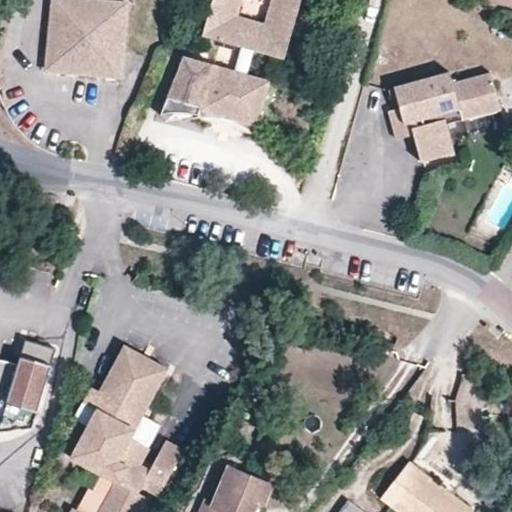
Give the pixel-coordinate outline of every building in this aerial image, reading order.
[(61,0),(53,0),(52,9),(88,12),(89,3),(61,0)] [(306,0),(216,0),(204,40),(244,52),(237,77),(189,67),(173,118),(204,120),(219,121),(234,123),(242,127),(249,133),(258,142),(272,88),(249,80),(256,56),(288,64),(306,0)] [(88,12),(52,9),(47,63),(57,63),(56,74),(101,78),(103,54),(121,55),(126,6),(89,3),(88,12)] [(119,80),(121,55),(103,54),(101,78),(119,80)] [(57,63),(47,63),(46,73),(56,74),(57,63)] [(393,86),(394,87),(397,101),(399,107),(389,110),(393,126),(414,120),(417,126),(412,126),(420,160),(453,153),(451,143),(446,123),(499,108),(490,72),(452,82),(448,71),(393,86)] [(397,101),(394,87),(388,88),(392,102),(397,101)] [(505,128),(499,108),(446,123),(451,143),(505,128)] [(33,353),(35,344),(26,341),(21,357),(23,358),(33,353)] [(7,404),(22,409),(20,414),(35,418),(56,350),(35,344),(33,353),(23,358),(21,357),(19,366),(1,362),(0,362),(0,394),(9,397),(7,404)] [(104,481),(88,511),(139,511),(145,501),(137,496),(139,491),(156,498),(179,451),(163,443),(144,479),(134,475),(145,452),(128,442),(162,371),(117,350),(87,411),(93,415),(68,462),(104,481)] [(279,386),(257,374),(254,380),(275,392),(279,386)] [(404,464),(380,496),(401,511),(461,511),(464,508),(404,464)] [(247,511),(252,499),(259,502),(265,485),(224,469),(210,504),(201,501),(196,511),(247,511)] [(254,511),(259,502),(252,499),(247,511),(254,511)] [(359,511),(344,501),(336,511),(359,511)]
